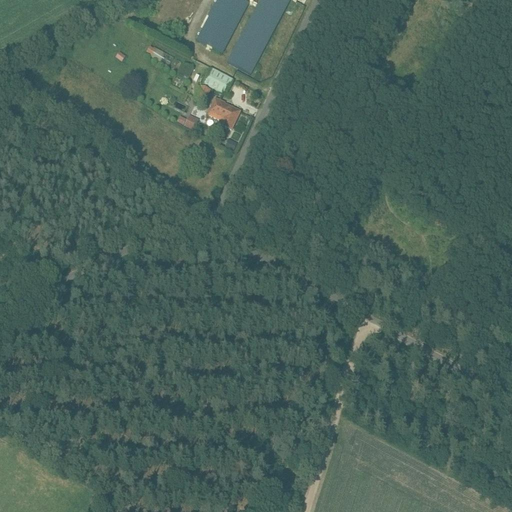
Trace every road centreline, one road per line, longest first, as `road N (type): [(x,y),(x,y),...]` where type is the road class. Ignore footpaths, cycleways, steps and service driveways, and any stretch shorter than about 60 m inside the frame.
road 1 (unclassified): [(511,400),(211,218)]
road 2 (unclassified): [(211,218),(315,0)]
road 3 (unclassified): [(0,335),(54,284),(206,215)]
road 4 (unclassified): [(206,215),(0,90)]
road 5 (track): [(304,511),(366,317)]
